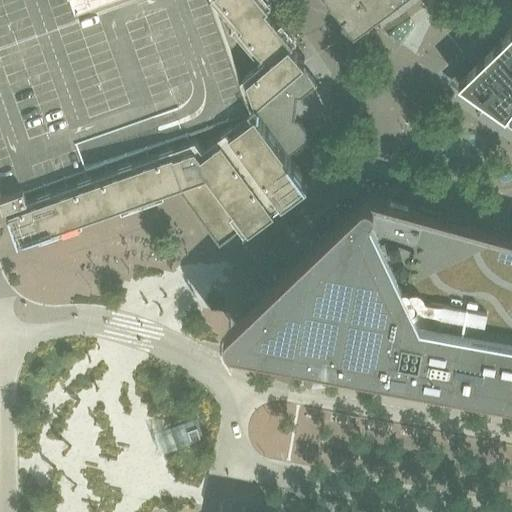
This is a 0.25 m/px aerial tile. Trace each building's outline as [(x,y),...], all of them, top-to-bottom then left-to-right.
[(291,41),(294,38),(266,5),(269,3),(268,2),(266,0),(0,0),(0,180),(2,187),(6,186),(8,193),(5,194),(6,196),(18,229),(21,238),(102,210),(176,184),(219,242),(251,219),(307,177),(291,155),(289,152),(303,141),(309,137),(309,138),(311,136),(297,117),(292,116),(293,106),(294,97),(300,97),(318,82),(316,80),(315,80),(309,73),(299,61),(305,57),(291,41)] [(333,0),(354,28),(391,0),(333,0)] [(407,20),(387,35),(401,42),(413,26),(407,20)] [(511,28),(480,59),(459,79),(505,113),(506,111),(507,111),(509,108),(511,110),(511,28)] [(511,230),(371,191),(368,190),(366,190),(364,190),(362,191),(361,192),(256,292),(228,319),(227,320),(225,322),(225,324),(224,326),(224,328),(225,331),(226,333),(227,335),(229,336),(231,337),(233,338),(240,339),(511,389),(511,230)] [(197,415),(166,426),(152,431),(156,441),(159,452),(167,449),(191,441),(204,436),(202,431),(201,427),(198,420),(197,415)]
